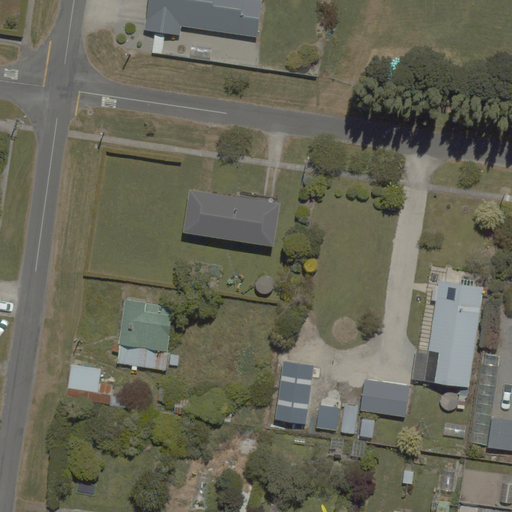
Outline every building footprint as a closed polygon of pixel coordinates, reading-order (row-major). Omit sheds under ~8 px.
[(149,0),(145,33),(178,38),(179,26),(258,37),(263,0),(149,0)] [(280,204),(191,194),(185,240),(275,251),(280,204)] [(485,289),(440,282),(429,353),(439,355),(435,385),(469,391),(485,289)] [(176,312),(127,304),(118,363),(168,370),(176,312)] [(103,394),(107,369),(73,363),(67,401),(111,409),(113,396),(103,394)] [(319,410),(333,411),(333,380),(309,380),(309,401),(319,402),(319,410)] [(411,389),(365,382),(360,411),(407,419),(411,389)] [(511,422),(495,420),(491,449),(511,451),(511,422)]
